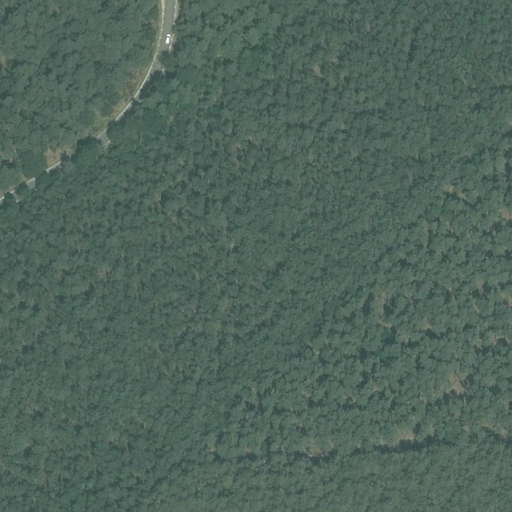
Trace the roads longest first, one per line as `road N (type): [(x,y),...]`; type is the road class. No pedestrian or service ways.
road 1 (track): [(174,470),(511,445)]
road 2 (tertiary): [(0,205),(128,116),(157,68),(169,0)]
